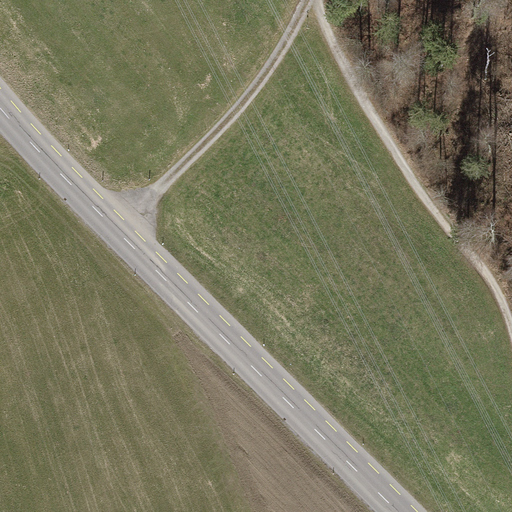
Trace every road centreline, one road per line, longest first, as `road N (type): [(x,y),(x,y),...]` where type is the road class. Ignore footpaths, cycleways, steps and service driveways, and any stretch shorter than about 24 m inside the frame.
road 1 (tertiary): [(396,511),(114,226),(0,96)]
road 2 (track): [(309,0),(350,87),(500,313),(511,347)]
road 3 (track): [(114,226),(238,98),(303,0)]
